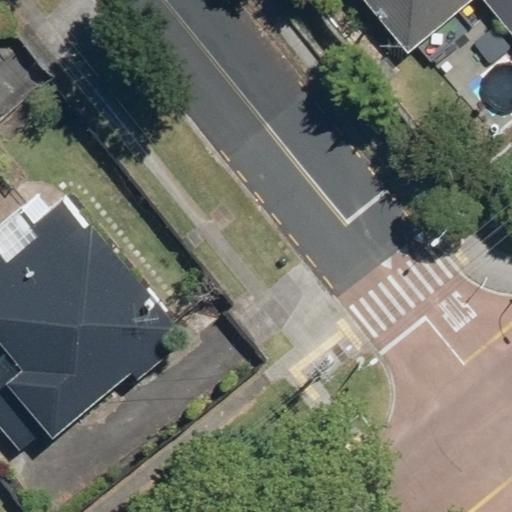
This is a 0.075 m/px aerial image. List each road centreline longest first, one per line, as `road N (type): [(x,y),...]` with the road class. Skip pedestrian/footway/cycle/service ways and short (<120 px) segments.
road 1 (residential): [(505,403),(173,0)]
road 2 (tertiary): [(372,511),(505,403)]
